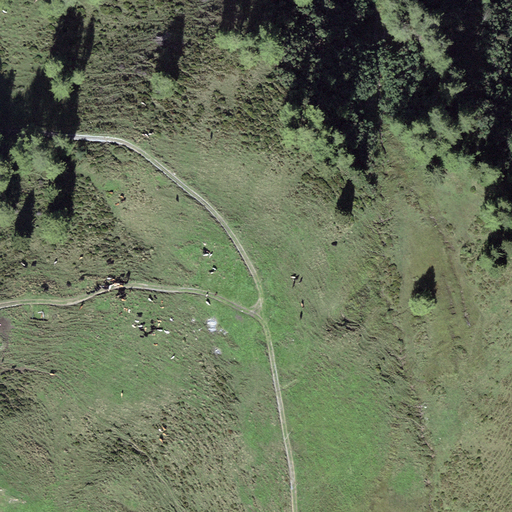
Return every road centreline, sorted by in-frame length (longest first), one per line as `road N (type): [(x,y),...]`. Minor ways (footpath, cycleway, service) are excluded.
road 1 (track): [(291,511),(262,296),(230,231),(135,145),(0,132)]
road 2 (track): [(0,309),(71,304),(119,286),(200,292),(266,315)]
